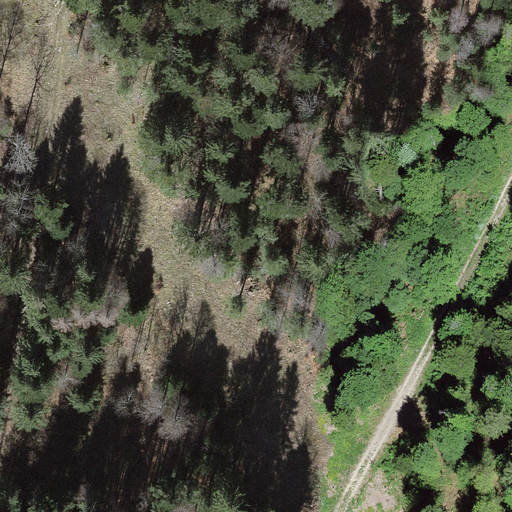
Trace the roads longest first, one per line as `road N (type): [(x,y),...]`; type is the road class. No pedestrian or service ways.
road 1 (track): [(81,0),(3,511)]
road 2 (track): [(348,511),(511,208)]
